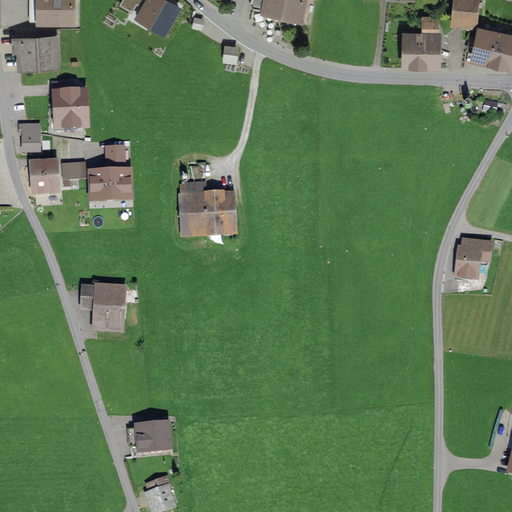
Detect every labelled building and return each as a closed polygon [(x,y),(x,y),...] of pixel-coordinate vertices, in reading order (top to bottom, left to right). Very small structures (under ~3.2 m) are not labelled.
[(42,0),(42,22),(75,22),(75,0),(42,0)] [(122,0),(121,4),(133,11),(139,0),(122,0)] [(172,5),(163,0),(150,0),(140,17),(157,28),(172,5)] [(253,0),(252,5),(266,8),(265,14),(292,19),(303,21),(307,0),(253,0)] [(478,0),(460,0),(458,23),(476,25),(478,0)] [(204,20),(196,19),(194,28),(203,29),(204,20)] [(426,20),(426,37),(441,38),(441,21),(426,20)] [(511,40),(483,34),(478,57),(511,65),(511,40)] [(441,65),(441,38),(426,37),(407,37),(407,64),(441,65)] [(57,39),(16,41),(17,51),(22,51),(23,68),(59,66),(57,39)] [(238,50),(228,49),(226,61),(237,62),(238,50)] [(57,88),(58,105),(59,126),(84,125),(83,105),(83,95),(75,96),(75,87),(57,88)] [(486,100),(485,108),(504,112),(506,103),(486,100)] [(21,135),(24,135),(41,135),(41,126),(21,126),(21,135)] [(41,154),(41,135),(24,135),(24,154),(41,154)] [(114,155),(93,158),(98,188),(119,185),(114,155)] [(83,165),(65,166),(65,180),(83,179),(83,165)] [(58,166),(34,168),(36,193),(60,191),(58,166)] [(205,186),(184,187),(186,235),(236,233),(234,196),(206,197),(205,186)] [(481,254),(463,251),(460,276),(477,278),(481,254)] [(128,291),(85,289),(84,310),(97,311),(96,330),(126,331),(128,291)] [(171,426),(138,428),(140,455),(173,453),(171,426)] [(169,482),(148,488),(155,511),(164,511),(177,508),(169,482)]
